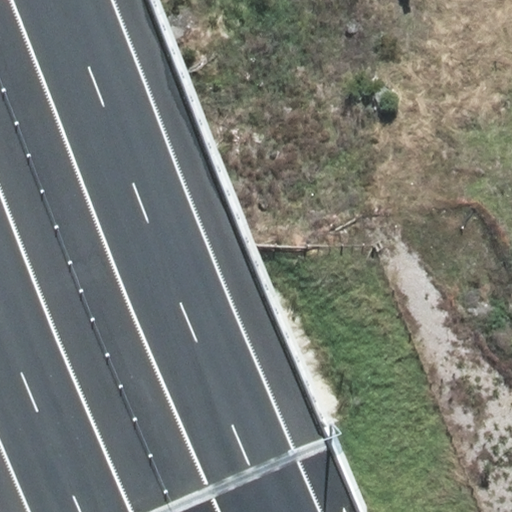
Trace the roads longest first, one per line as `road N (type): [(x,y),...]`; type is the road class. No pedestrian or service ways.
road 1 (motorway): [(57,0),(247,511)]
road 2 (motorway): [(65,511),(0,341)]
